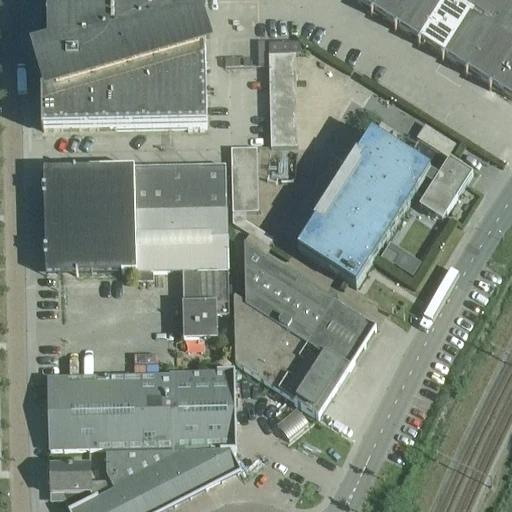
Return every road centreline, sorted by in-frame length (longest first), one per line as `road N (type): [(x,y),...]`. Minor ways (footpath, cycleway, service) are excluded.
road 1 (residential): [(21,511),(8,0)]
road 2 (unclassified): [(341,511),(406,379),(511,198)]
road 3 (unknown): [(26,155),(220,143),(236,0)]
